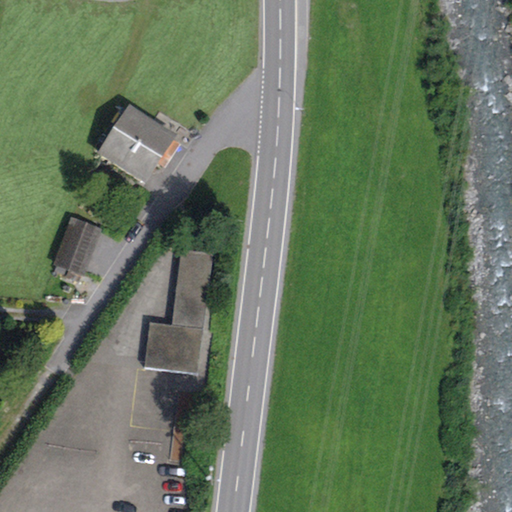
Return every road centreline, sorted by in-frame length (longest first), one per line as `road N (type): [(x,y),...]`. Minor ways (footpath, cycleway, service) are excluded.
road 1 (secondary): [(278,101),(233,511)]
road 2 (residential): [(52,371),(199,153),(234,114),(278,101)]
